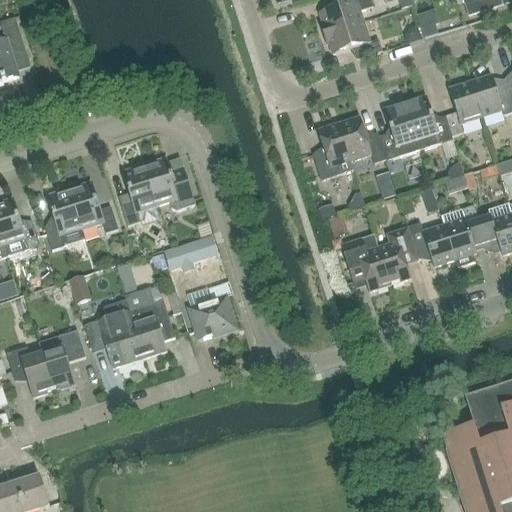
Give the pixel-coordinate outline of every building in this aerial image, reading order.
[(323,37),(363,25),(359,14),(373,10),(369,0),(366,0),(365,1),(364,0),(339,0),(342,8),(319,15),(323,26),(320,27),(323,37)] [(462,0),(468,18),(496,10),(492,0),(462,0)] [(10,54),(24,49),(15,20),(0,24),(0,25),(5,42),(0,43),(0,85),(18,79),(10,54)] [(369,45),(363,25),(323,37),(326,46),(329,45),(333,57),(355,50),(359,62),(382,54),(378,43),(369,45)] [(511,116),(511,104),(505,84),(505,85),(495,89),(491,79),(470,85),(481,120),(502,114),(503,119),(511,116)] [(461,127),(481,120),(470,85),(449,92),(456,115),(445,119),(452,143),(453,143),(452,140),(464,136),(461,127)] [(420,153),(452,143),(445,119),(434,123),(426,99),(405,106),(420,153)] [(387,164),(420,153),(405,106),(384,113),(391,136),(380,140),(387,164)] [(339,127),(351,164),(371,158),(374,167),(386,163),(378,139),(367,142),(360,120),(339,127)] [(353,173),(351,164),(339,127),(318,134),(325,156),(313,159),(321,184),(342,177),(341,176),(353,173)] [(166,161),(144,168),(157,208),(169,205),(171,211),(176,214),(194,208),(182,171),(171,175),(168,166),(166,161)] [(132,203),(120,206),(127,229),(140,225),(141,228),(161,222),(157,209),(157,208),(144,168),(123,174),(132,203)] [(69,192),(82,232),(102,226),(105,236),(118,232),(111,209),(99,213),(90,185),(69,192)] [(85,243),(82,232),(69,192),(47,199),(56,227),(44,230),(52,253),(85,243)] [(0,204),(0,238),(3,249),(14,245),(18,256),(40,249),(32,226),(21,229),(12,201),(0,204)] [(502,259),(511,255),(511,217),(510,212),(509,212),(507,207),(487,213),(489,219),(478,222),(487,251),(498,247),(502,259)] [(487,251),(478,222),(477,218),(473,209),(441,219),(444,228),(455,263),(457,271),(474,266),(472,258),(476,256),(473,245),(483,242),(487,254),(488,254),(487,251)] [(420,226),(408,230),(418,261),(430,257),(434,270),(455,263),(444,228),(423,235),(420,226)] [(390,247),(378,251),(390,288),(411,281),(406,264),(417,261),(416,255),(408,231),(387,238),(390,247)] [(362,242),(341,248),(350,276),(362,273),(369,295),(390,288),(378,251),(374,238),(362,242)] [(212,240),(165,255),(171,272),(182,269),(183,272),(193,269),(191,266),(217,258),(212,240)] [(149,271),(164,266),(160,253),(145,259),(149,271)] [(76,306),(91,302),(84,279),(70,284),(76,306)] [(12,285),(0,288),(0,302),(17,297),(12,285)] [(191,311),(181,314),(189,337),(196,334),(199,343),(236,332),(226,300),(233,298),(228,285),(187,298),(191,311)] [(148,291),(126,299),(127,302),(145,361),(167,354),(164,344),(175,341),(163,303),(154,306),(148,291)] [(105,309),(97,324),(106,353),(112,371),(145,361),(127,302),(105,309)] [(42,356),(53,392),(60,390),(60,392),(75,387),(68,366),(79,362),(71,336),(50,343),(53,352),(42,356)] [(47,394),(53,392),(42,356),(30,359),(27,350),(6,357),(14,382),(26,379),(33,401),(47,396),(47,394)] [(511,511),(511,383),(465,399),(475,431),(443,441),(447,454),(446,454),(464,511),(511,511)] [(17,486),(24,511),(39,511),(40,511),(50,511),(40,479),(17,486)] [(24,511),(17,486),(0,491),(0,511),(24,511)]
